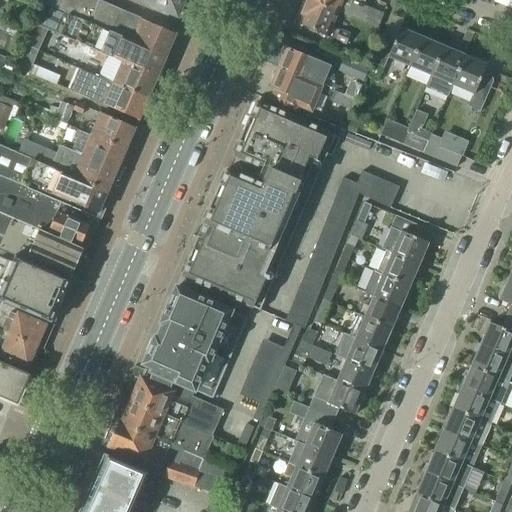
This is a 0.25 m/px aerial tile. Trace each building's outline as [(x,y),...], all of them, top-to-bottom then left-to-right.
[(96,0),(46,0),(45,4),(167,57),(175,37),(140,22),(142,20),(96,0)] [(148,8),(166,15),(167,13),(177,17),(182,6),(187,8),(190,0),(134,0),(139,2),(138,4),(148,8)] [(307,0),(303,0),(294,23),(346,45),(350,36),(331,28),(338,13),(307,0)] [(307,0),(338,13),(361,23),(367,8),(363,6),(365,0),(307,0)] [(45,4),(36,25),(98,52),(97,53),(158,79),(167,57),(45,4)] [(362,22),(377,29),(383,15),(368,8),(362,22)] [(23,45),(27,47),(38,52),(47,31),(32,24),(23,45)] [(369,71),(366,79),(377,83),(383,69),(387,59),(395,62),(392,69),(402,73),(405,66),(409,68),(422,39),(400,29),(395,41),(384,36),(372,64),(370,71),(369,71)] [(422,39),(409,68),(430,77),(431,77),(443,48),(422,39)] [(27,47),(17,69),(29,74),(38,52),(27,47)] [(430,77),(425,88),(447,97),(452,86),(464,57),(443,48),(431,77),(430,77)] [(287,49),(279,69),(287,72),(330,91),(335,80),(338,72),(338,71),(315,61),(287,49)] [(97,53),(94,59),(104,64),(98,77),(149,99),(155,85),(158,79),(97,53)] [(464,57),(452,86),(473,95),(468,107),(481,112),(494,82),(482,76),(486,66),(464,57)] [(338,71),(338,72),(364,82),(365,78),(366,79),(369,71),(342,61),(338,71)] [(279,69),(270,89),(275,91),(273,96),(297,106),(312,112),(318,97),(326,101),(326,100),(340,107),(351,111),(355,101),(344,97),(330,91),(287,72),(279,69)] [(80,70),(71,92),(104,105),(140,120),(149,99),(98,77),(98,78),(80,70)] [(0,97),(0,96),(0,122),(6,125),(8,121),(15,103),(0,97)] [(47,117),(55,120),(67,126),(73,111),(82,115),(85,107),(75,103),(74,107),(62,102),(59,110),(51,107),(47,117)] [(188,263),(187,265),(182,277),(260,311),(335,136),(257,102),(251,117),(250,116),(239,142),(240,142),(234,157),(237,158),(231,172),(227,170),(220,185),(219,184),(208,209),(209,210),(203,224),(204,225),(199,237),(198,237),(187,262),(188,263)] [(101,113),(91,136),(126,152),(136,129),(101,113)] [(67,126),(55,120),(53,125),(65,130),(67,126)] [(408,129),(386,120),(380,135),(402,145),(407,134),(406,134),(408,129)] [(80,131),(72,152),(83,156),(82,158),(116,174),(126,152),(91,136),(80,131)] [(407,134),(402,145),(423,154),(427,143),(407,134)] [(427,143),(423,154),(456,168),(461,157),(439,148),(442,140),(431,135),(428,143),(427,143)] [(0,145),(0,177),(29,190),(32,184),(41,187),(40,189),(84,208),(98,214),(107,194),(50,168),(50,169),(39,164),(39,163),(0,145)] [(59,147),(50,168),(107,194),(116,174),(82,158),(83,156),(72,152),(59,147)] [(359,185),(345,179),(285,321),(304,329),(360,195),(393,209),(401,188),(364,172),(359,185)] [(0,177),(0,213),(39,230),(83,250),(98,214),(84,208),(82,214),(29,190),(0,177)] [(357,220),(357,222),(364,225),(365,223),(372,206),(365,203),(357,220)] [(0,213),(0,250),(64,278),(69,281),(83,250),(39,230),(0,213)] [(395,217),(382,248),(383,249),(393,253),(422,265),(431,244),(418,239),(417,238),(421,228),(395,217)] [(341,257),(348,260),(353,249),(346,245),(341,257)] [(0,250),(0,301),(20,310),(19,314),(44,324),(47,325),(43,333),(46,335),(69,281),(64,278),(0,250)] [(385,251),(377,272),(412,287),(422,265),(393,253),(392,254),(385,251)] [(335,271),(334,271),(331,278),(340,281),(343,275),(342,274),(348,260),(341,257),(335,271)] [(373,271),(364,293),(374,297),(374,296),(403,308),(412,287),(377,272),(377,273),(373,271)] [(327,288),(328,288),(323,299),(330,302),(335,291),(336,291),(340,281),(331,278),(327,288)] [(511,281),(508,279),(498,301),(511,307),(507,317),(511,319),(511,281)] [(175,291),(164,316),(167,317),(235,346),(245,322),(212,308),(175,291)] [(374,297),(365,317),(394,329),(403,308),(374,296),(374,297)] [(330,302),(323,299),(313,322),(320,326),(330,302)] [(0,301),(0,332),(9,336),(10,335),(41,348),(46,335),(43,333),(47,325),(44,324),(19,314),(20,310),(0,301)] [(358,314),(349,336),(356,339),(385,352),(394,329),(365,317),(358,314)] [(158,337),(158,339),(192,353),(225,368),(235,346),(167,317),(158,337)] [(490,323),(481,346),(509,358),(511,350),(511,319),(507,317),(502,328),(490,323)] [(309,333),(303,336),(301,341),(312,346),(317,333),(310,330),(309,333)] [(0,332),(0,349),(3,351),(0,357),(28,368),(31,360),(35,362),(41,348),(10,335),(9,336),(0,332)] [(146,370),(146,372),(194,392),(194,391),(212,399),(225,368),(192,353),(158,339),(148,362),(149,363),(146,370)] [(355,340),(346,360),(376,373),(385,352),(356,339),(355,340)] [(301,341),(293,359),(294,365),(302,369),(312,346),(301,341)] [(481,346),(471,367),(499,380),(500,379),(504,368),(511,371),(511,359),(509,358),(481,346)] [(346,360),(337,381),(367,394),(370,385),(374,387),(379,374),(376,373),(346,360)] [(0,362),(0,397),(12,403),(17,405),(30,375),(0,362)] [(471,367),(462,388),(500,404),(509,382),(500,379),(499,380),(471,367)] [(140,378),(131,401),(182,424),(213,437),(218,425),(225,410),(192,396),(194,392),(146,372),(142,379),(140,378)] [(319,385),(309,409),(335,420),(340,408),(357,415),(367,394),(337,381),(323,375),(319,385)] [(462,388),(453,410),(490,426),(500,404),(462,388)] [(131,401),(121,424),(204,460),(213,437),(182,424),(131,401)] [(302,424),(294,442),(305,446),(333,459),(343,436),(331,430),(335,420),(309,409),(304,420),(302,424)] [(453,410),(444,431),(481,447),(490,426),(453,410)] [(263,427),(270,431),(274,420),(267,417),(263,427)] [(120,423),(110,448),(138,459),(135,468),(149,474),(162,478),(194,489),(199,472),(214,477),(218,466),(204,460),(121,424),(120,423)] [(245,424),(235,449),(242,453),(253,427),(245,424)] [(255,449),(262,452),(270,431),(263,427),(255,449)] [(444,431),(435,452),(472,468),(481,447),(444,431)] [(227,458),(232,446),(224,442),(219,455),(227,458)] [(296,468),(324,481),(333,459),(305,446),(296,468)] [(246,471),(253,474),(262,452),(255,449),(246,471)] [(435,452),(426,473),(463,490),(472,468),(435,452)] [(101,460),(78,511),(146,511),(161,479),(162,479),(162,478),(149,474),(135,468),(103,455),(101,460)] [(511,461),(503,481),(511,485),(511,482),(511,461)] [(288,464),(283,477),(290,480),(287,488),(286,489),(315,502),(324,481),(296,468),(288,464)] [(237,492),(244,495),(253,474),(246,471),(237,492)] [(426,473),(417,494),(454,510),(463,490),(426,473)] [(495,503),(494,502),(494,503),(501,506),(511,485),(503,481),(502,484),(499,482),(495,491),(499,493),(495,503)] [(279,484),(269,506),(278,510),(277,510),(281,511),(312,511),(314,508),(312,508),(315,502),(286,489),(287,488),(279,484)] [(244,495),(237,492),(229,511),(240,511),(246,497),(244,496),(244,495)] [(417,494),(408,511),(453,511),(454,510),(417,494)]
